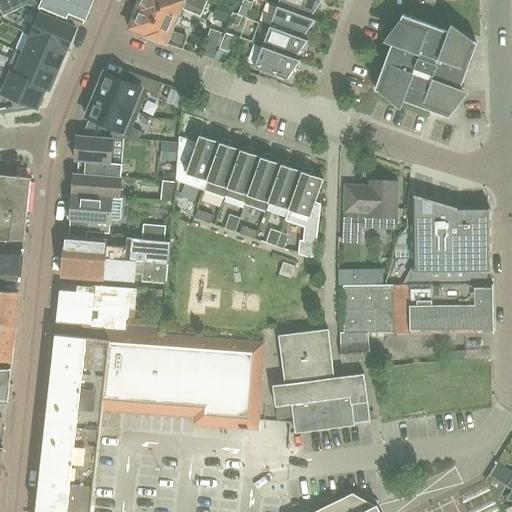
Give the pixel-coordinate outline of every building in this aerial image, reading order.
[(71,17),(83,22),(91,0),(0,0),(0,2),(6,15),(28,4),(30,5),(46,12),(69,22),(71,17)] [(200,16),(206,0),(139,0),(135,11),(136,12),(131,24),(134,31),(146,35),(146,36),(183,49),(187,37),(170,31),(178,14),(180,8),(200,16)] [(248,19),(254,4),(244,0),(239,15),(243,17),(248,19)] [(322,10),(323,1),(324,0),(323,0),(280,0),(278,7),(311,19),(311,18),(318,9),(322,10)] [(232,9),(222,5),(217,15),(228,20),(232,9)] [(315,30),(315,21),(316,20),(311,18),(311,19),(278,7),(271,27),(303,39),(303,38),(310,29),(315,30)] [(243,17),(239,15),(233,13),(230,23),(239,26),(243,17)] [(66,51),(76,29),(40,14),(30,35),(31,36),(32,35),(66,49),(65,50),(66,51)] [(450,118),(478,43),(437,28),(403,15),(375,90),(429,110),(450,118)] [(307,51),(308,41),(309,40),(303,38),(303,39),(271,27),(263,47),(296,59),(303,49),(307,51)] [(223,33),(210,29),(201,55),(214,59),(223,33)] [(236,37),(226,33),(220,49),(230,52),(236,37)] [(65,50),(66,49),(32,35),(31,36),(24,54),(23,55),(57,69),(65,50)] [(300,71),(300,62),(301,61),(296,59),(263,47),(255,68),(288,80),(295,69),(300,71)] [(48,90),(57,69),(23,55),(24,54),(15,50),(6,72),(11,74),(11,73),(45,88),(48,90)] [(123,82),(102,73),(93,95),(137,113),(145,92),(155,96),(161,84),(127,72),(123,82)] [(36,108),(45,88),(11,73),(11,74),(2,94),(12,98),(14,108),(29,105),(36,108)] [(84,117),(105,126),(101,137),(118,138),(126,139),(138,139),(141,131),(131,127),(137,113),(93,95),(92,98),(84,117)] [(205,191),(221,143),(209,138),(209,133),(201,132),(197,146),(191,144),(192,141),(180,137),(176,181),(205,191)] [(115,164),(118,138),(101,137),(79,135),(77,162),(80,162),(79,174),(126,179),(127,165),(115,164)] [(226,196),(228,189),(242,150),(241,150),(229,146),(229,140),(222,139),(221,143),(205,191),(226,198),(226,196)] [(176,161),(178,144),(163,143),(162,160),(176,161)] [(246,203),(249,196),(262,157),(250,153),(250,147),(242,146),(241,150),(242,150),(228,189),(226,196),(246,203)] [(267,210),(269,203),(282,165),(282,164),(270,160),(270,154),(263,154),(262,157),(249,196),(246,203),(267,210)] [(290,210),(303,172),(302,172),(290,167),(290,162),(283,161),(282,164),(282,165),(269,203),(289,210),(290,210)] [(316,203),(324,179),(311,175),(311,169),(303,168),(302,172),(303,172),(290,210),(289,210),(286,219),(306,226),(304,241),(316,242),(321,204),(316,203)] [(124,200),(126,179),(79,174),(76,173),(73,195),(113,198),(113,199),(123,200),(124,200)] [(0,240),(24,240),(31,178),(19,177),(0,175),(0,240)] [(344,213),(342,244),(358,244),(358,227),(369,227),(369,225),(396,226),(397,219),(398,181),(370,180),(370,186),(344,185),(344,213)] [(120,222),(123,200),(113,199),(113,198),(73,195),(73,198),(70,198),(69,212),(72,212),(71,221),(89,223),(88,232),(110,235),(111,221),(120,222)] [(457,208),(415,196),(414,197),(415,266),(415,270),(408,285),(409,285),(486,284),(488,284),(487,271),(491,271),(491,270),(491,269),(491,268),(490,267),(490,266),(491,266),(490,209),(462,209),(457,209),(457,208)] [(214,216),(197,210),(195,218),(211,224),(214,216)] [(241,219),(231,215),(226,229),(236,232),(241,219)] [(164,242),(165,227),(143,226),(142,240),(164,242)] [(258,232),(242,226),(239,234),(256,239),(258,232)] [(277,247),(282,233),(271,229),(267,243),(277,247)] [(282,233),(277,247),(284,249),(288,238),(286,235),(282,233)] [(169,242),(164,242),(142,240),(127,239),(127,247),(107,245),(107,240),(66,236),(64,256),(126,261),(136,262),(143,262),(167,264),(169,242)] [(0,249),(0,280),(19,281),(23,250),(0,249)] [(134,281),(136,262),(126,261),(64,256),(62,276),(134,281)] [(166,283),(167,264),(143,262),(142,281),(166,283)] [(294,266),(284,262),(280,274),(291,278),(295,267),(294,266)] [(338,268),(338,283),(356,283),(355,275),(355,268),(338,268)] [(494,331),(493,284),(376,287),(376,274),(355,275),(356,283),(356,287),(338,288),(339,344),(342,363),(370,360),(366,335),(394,334),(394,335),(494,332),(494,331)] [(106,289),(95,288),(61,285),(57,326),(126,331),(126,333),(160,335),(160,326),(128,324),(134,289),(106,287),(106,289)] [(0,326),(15,327),(18,293),(0,291),(0,326)] [(0,360),(11,362),(15,327),(0,326),(0,360)] [(292,404),(296,432),(355,425),(354,423),(370,421),(364,374),(335,377),(329,329),(280,336),(286,384),(274,385),(276,406),(292,404)] [(257,421),(263,344),(261,343),(171,336),(160,336),(160,335),(126,333),(126,334),(109,332),(108,340),(102,409),(120,410),(196,416),(257,421)] [(102,409),(108,340),(56,335),(36,511),(91,511),(101,427),(102,409)] [(0,403),(7,403),(9,384),(11,365),(0,365),(0,403)] [(511,471),(497,462),(489,475),(511,488),(511,491),(508,498),(511,500),(511,471)] [(380,511),(377,505),(375,506),(362,498),(353,493),(314,511),(380,511)] [(364,494),(362,498),(375,506),(377,501),(364,494)]
